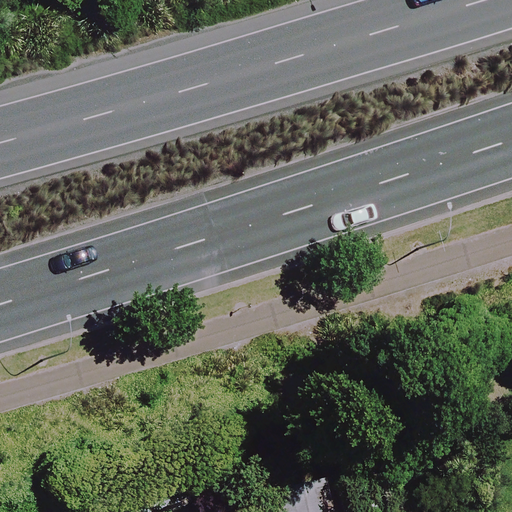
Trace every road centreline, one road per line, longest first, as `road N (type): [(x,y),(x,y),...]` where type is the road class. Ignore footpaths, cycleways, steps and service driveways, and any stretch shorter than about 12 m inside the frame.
road 1 (primary): [(511,150),(0,309)]
road 2 (primary): [(0,149),(506,0)]
